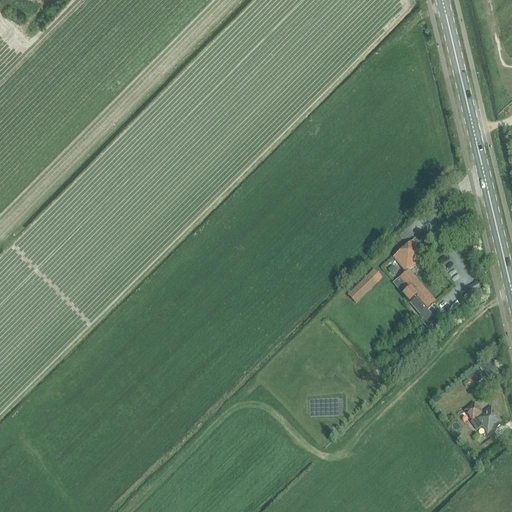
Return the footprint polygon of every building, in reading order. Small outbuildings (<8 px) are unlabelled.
[(413,241),(392,258),(405,273),(399,279),(409,290),(406,292),(402,296),(403,297),(419,316),(423,320),(420,322),(428,331),(438,323),(427,310),(436,303),(409,271),(426,256),(421,250),(413,241)] [(369,276),(352,293),(348,297),(356,304),(360,300),(376,284),(369,276)] [(410,339),(399,348),(402,352),(407,348),(408,350),(409,351),(413,347),(413,346),(411,344),(413,342),(410,339)] [(477,384),(485,378),(480,371),(472,378),(477,384)] [(454,404),(449,397),(446,394),(437,400),(444,411),(448,408),(454,404)] [(474,404),(464,411),(472,423),(471,424),(477,431),(482,428),(488,435),(502,424),(503,424),(491,408),(482,415),(474,404)]
